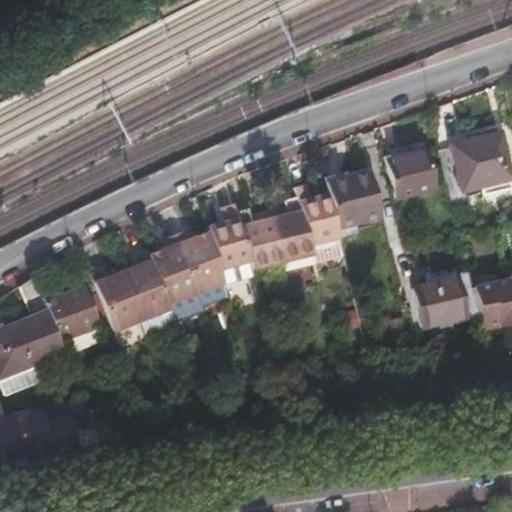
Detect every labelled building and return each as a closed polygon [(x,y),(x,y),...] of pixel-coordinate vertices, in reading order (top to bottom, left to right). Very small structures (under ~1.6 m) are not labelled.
[(436,148),(447,193),(509,178),(499,133),(436,148)] [(382,155),(383,160),(409,154),(408,149),(382,155)] [(409,154),(419,191),(431,188),(423,151),(409,154)] [(383,160),(392,197),(419,191),(409,154),(383,160)] [(328,196),(336,228),(354,223),(380,216),(368,168),(345,175),(324,181),(327,192),(328,196)] [(323,175),(324,181),(345,175),(344,170),(323,175)] [(295,196),(308,243),(338,234),(336,228),(328,196),(310,201),(309,197),(305,182),(292,186),(295,196)] [(310,201),(328,196),(327,192),(309,197),(310,201)] [(287,214),(283,215),(293,258),(311,253),(308,243),(295,196),(283,199),(285,207),(287,214)] [(208,231),(219,270),(249,261),(235,213),(233,204),(221,207),(225,221),(226,227),(208,231)] [(283,215),(281,208),(267,211),(269,218),(283,215)] [(249,261),(251,269),(281,261),(269,218),(251,223),(249,216),(248,209),(235,213),(249,261)] [(269,218),(267,211),(249,216),(251,223),(269,218)] [(293,258),(283,215),(269,218),(281,261),(293,258)] [(208,229),(208,231),(226,227),(225,221),(207,226),(208,229)] [(338,234),(338,237),(356,232),(354,223),(336,228),(338,234)] [(192,282),(219,271),(219,270),(208,231),(208,229),(189,237),(185,228),(172,233),(192,282)] [(163,294),(192,282),(172,233),(160,238),(163,248),(147,254),(163,294)] [(163,294),(147,254),(146,250),(132,256),(136,265),(120,272),(137,311),(165,299),(163,294)] [(88,274),(107,323),(137,311),(120,272),(106,278),(102,268),(88,274)] [(440,274),(442,281),(456,278),(454,271),(440,274)] [(471,287),(481,325),(497,321),(498,326),(511,322),(511,273),(507,275),(507,277),(471,287)] [(432,283),(442,281),(440,274),(431,276),(432,283)] [(442,281),(452,319),(464,316),(456,278),(442,281)] [(421,326),(452,319),(442,281),(432,283),(411,287),(421,326)] [(43,313),(55,342),(96,326),(83,289),(40,305),(43,313)] [(0,376),(60,354),(55,342),(43,313),(0,329),(0,376)] [(0,419),(38,413),(37,406),(0,414),(0,419)] [(0,419),(0,462),(46,452),(47,455),(75,449),(67,416),(40,422),(38,413),(0,419)] [(109,455),(123,450),(114,424),(99,429),(109,455)]
